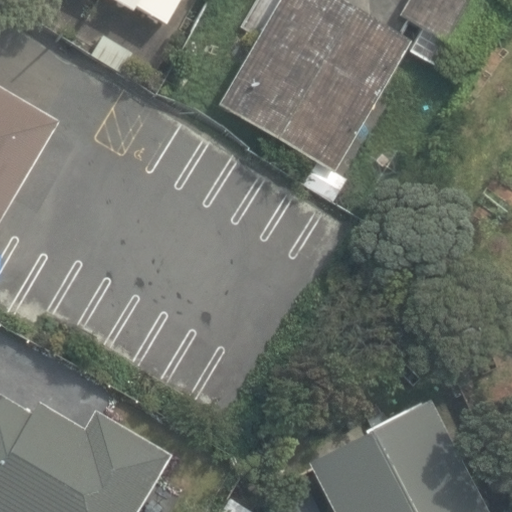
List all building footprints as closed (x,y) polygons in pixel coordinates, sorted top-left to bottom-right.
[(135,4),(165,22),(178,0),(117,0),(132,9),(135,4)] [(332,204),(346,180),(331,172),(408,41),(338,0),(277,0),(214,107),(313,165),(301,186),(332,204)] [(506,0),(399,0),(394,9),(474,56),(506,0)] [(0,207),(53,117),(0,85),(0,207)] [(0,511),(138,511),(171,456),(94,411),(84,428),(38,402),(31,414),(0,395),(0,511)] [(306,462),(331,511),(481,511),(424,401),(306,462)]
